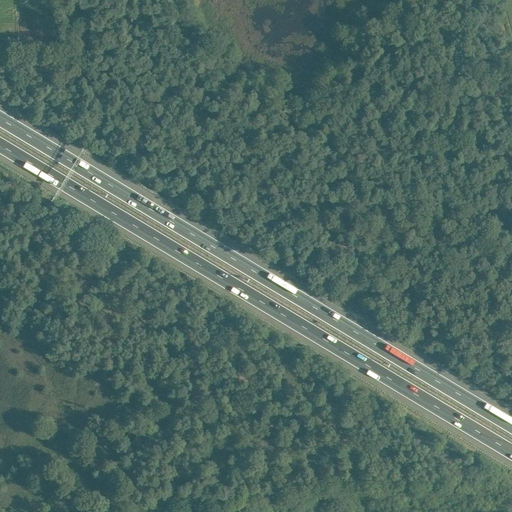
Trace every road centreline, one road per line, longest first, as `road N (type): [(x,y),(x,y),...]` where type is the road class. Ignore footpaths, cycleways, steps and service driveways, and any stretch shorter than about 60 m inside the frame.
road 1 (motorway): [(0,144),(511,453)]
road 2 (motorway): [(511,426),(0,119)]
